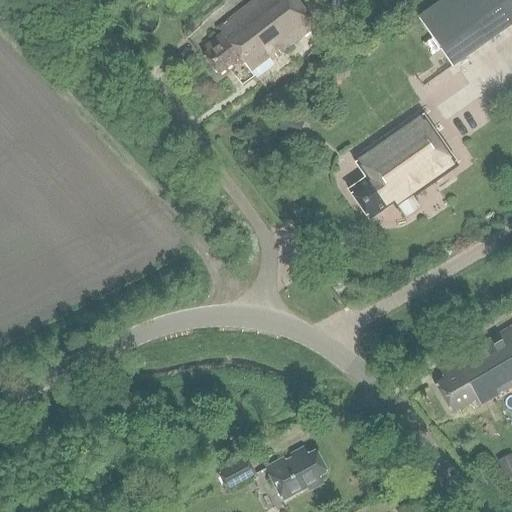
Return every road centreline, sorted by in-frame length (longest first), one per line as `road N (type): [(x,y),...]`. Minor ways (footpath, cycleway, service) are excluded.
road 1 (residential): [(256,320),(264,252),(249,214),(134,67),(65,0)]
road 2 (tertiary): [(476,511),(343,359),(305,335),(256,320)]
road 3 (tertiary): [(0,405),(167,327),(256,320)]
